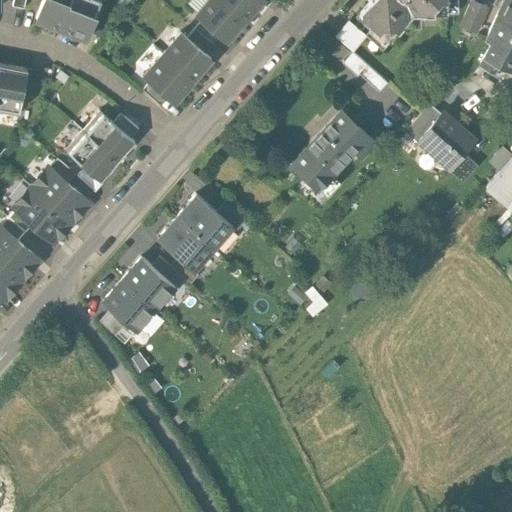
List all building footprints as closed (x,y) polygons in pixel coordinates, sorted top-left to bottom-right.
[(38,0),(32,15),(62,29),(73,0),(38,0)] [(108,0),(73,0),(62,29),(90,41),(108,0)] [(225,45),(245,24),(219,0),(206,0),(192,15),(199,22),(218,39),(225,45)] [(261,0),(219,0),(245,24),(264,2),(261,0)] [(368,0),(357,13),(386,39),(411,12),(461,10),(460,0),(368,0)] [(473,0),(467,0),(456,25),(474,33),(486,6),(473,0)] [(511,0),(497,0),(492,12),(511,22),(511,0)] [(511,22),(492,12),(477,40),(483,43),(472,64),(497,78),(501,70),(509,74),(511,67),(511,22)] [(333,34),(351,50),(364,36),(346,20),(333,34)] [(186,36),(206,54),(218,39),(199,22),(186,36)] [(186,36),(179,30),(161,50),(195,80),(213,60),(206,54),(186,36)] [(177,100),(195,80),(161,50),(144,70),(149,75),(168,92),(177,100)] [(351,50),(340,62),(354,75),(357,72),(376,90),(385,81),(351,50)] [(0,65),(0,66),(0,111),(21,115),(29,70),(0,65)] [(161,99),(168,92),(149,75),(142,82),(161,99)] [(413,138),(437,111),(427,102),(403,129),(413,138)] [(473,137),(440,108),(437,111),(413,138),(410,141),(444,171),(473,137)] [(82,130),(122,165),(140,144),(133,138),(112,119),(100,109),(82,130)] [(112,119),(133,138),(142,128),(121,109),(112,119)] [(365,137),(335,110),(285,163),(322,197),(336,183),(329,176),(365,137)] [(83,167),(104,184),(122,165),(82,130),(65,150),(83,167)] [(510,154),(500,146),(487,162),(496,170),(510,154)] [(496,170),(480,189),(511,214),(511,213),(511,151),(510,154),(496,170)] [(51,165),(70,183),(76,175),(58,157),(51,165)] [(24,184),(71,224),(91,201),(70,183),(51,165),(44,160),(24,184)] [(97,193),(104,184),(83,167),(76,175),(97,193)] [(27,229),(49,249),(71,224),(24,184),(2,208),(8,213),(27,229)] [(173,214),(208,245),(228,222),(212,209),(191,192),(173,214)] [(212,209),(228,222),(233,227),(240,218),(220,200),(212,209)] [(0,222),(0,226),(17,241),(27,229),(8,213),(0,222)] [(173,214),(154,236),(173,253),(189,267),(208,245),(173,214)] [(511,226),(505,220),(495,231),(501,237),(511,226)] [(0,226),(0,265),(19,283),(39,262),(17,241),(0,226)] [(165,263),(182,278),(186,281),(194,272),(189,267),(173,253),(165,263)] [(118,276),(151,305),(170,284),(147,264),(137,254),(118,276)] [(147,264),(170,284),(174,287),(182,278),(165,263),(155,255),(147,264)] [(0,304),(19,283),(0,265),(0,304)] [(118,276),(98,299),(131,328),(151,305),(118,276)]
